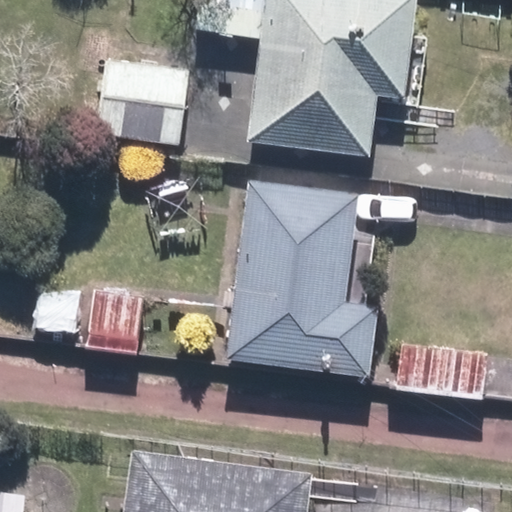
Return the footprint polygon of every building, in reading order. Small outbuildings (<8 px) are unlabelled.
[(417,97),(428,0),(198,0),(195,24),(269,33),(257,133),(379,148),(385,93),(417,97)] [(194,62),(118,53),(108,127),(184,136),(194,62)] [(355,295),(371,180),(258,165),(233,352),(380,371),(389,300),(355,295)] [(150,286),(95,282),(92,336),(147,339),(150,286)] [(135,440),(128,511),(311,511),(317,456),(135,440)]
